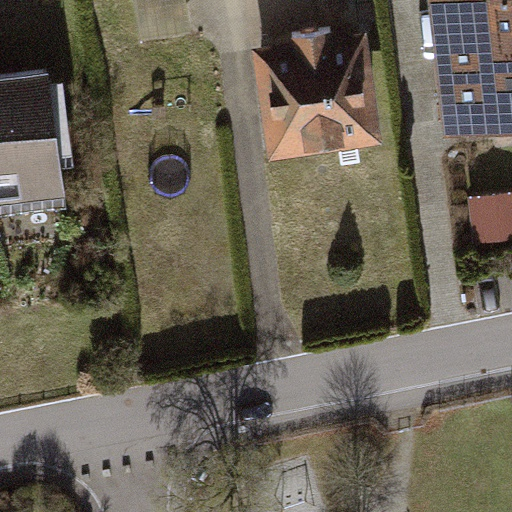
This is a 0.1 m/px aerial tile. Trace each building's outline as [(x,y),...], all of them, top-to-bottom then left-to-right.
[(144,0),(151,39),(199,31),(193,0),(144,0)] [(511,0),(437,0),(446,115),(511,110),(511,0)] [(369,14),(262,29),(277,134),(383,119),(369,14)] [(50,54),(0,61),(0,184),(68,174),(50,54)] [(511,184),(472,189),(478,237),(511,232),(511,184)]
